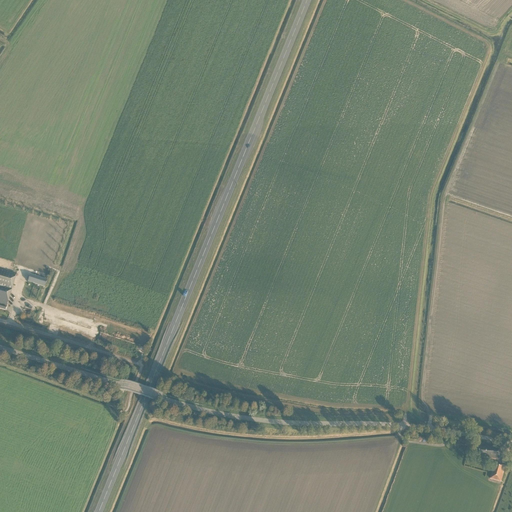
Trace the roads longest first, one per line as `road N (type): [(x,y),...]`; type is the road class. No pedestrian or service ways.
road 1 (trunk): [(98,511),(305,0)]
road 2 (tertiary): [(511,443),(399,425),(211,412),(0,348)]
road 3 (unclassified): [(139,365),(0,320)]
